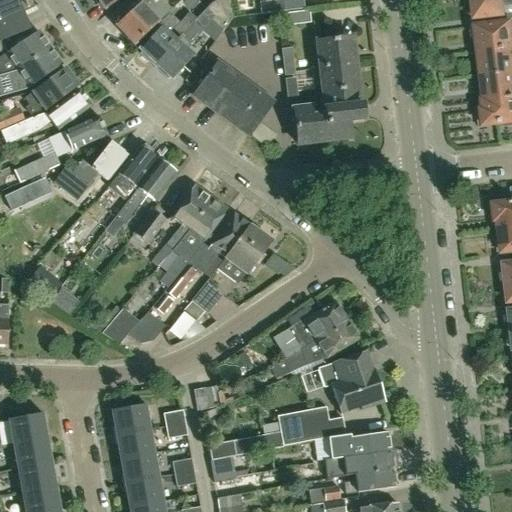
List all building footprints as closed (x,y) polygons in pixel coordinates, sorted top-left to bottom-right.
[(0,22),(22,13),(16,0),(5,0),(0,2),(0,22)] [(94,0),(97,4),(99,3),(105,10),(119,0),(94,0)] [(134,0),(137,2),(126,13),(129,15),(116,27),(134,46),(157,24),(167,14),(158,4),(162,0),(134,0)] [(181,39),(156,65),(172,80),(192,57),(186,51),(189,47),(202,32),(214,42),(232,18),(230,0),(217,0),(213,4),(197,21),(181,39)] [(261,15),(269,14),(282,13),(304,9),(303,0),(290,0),(259,4),(261,15)] [(511,0),(472,0),(474,5),(469,6),(471,21),(504,17),(502,5),(511,3),(511,0)] [(310,24),(309,12),(287,14),(288,26),(310,24)] [(29,30),(29,29),(22,13),(0,22),(0,42),(2,41),(29,30)] [(160,28),(140,51),(156,65),(181,39),(197,21),(189,13),(178,24),(167,14),(157,24),(160,28)] [(477,41),(478,53),(511,48),(511,36),(511,37),(510,23),(471,28),(473,39),(477,41)] [(0,76),(17,72),(50,49),(38,32),(0,58),(0,76)] [(319,69),(355,65),(352,39),(316,43),(319,69)] [(476,67),(477,78),(511,74),(511,48),(478,53),(480,64),(476,67)] [(61,65),(50,49),(17,72),(0,76),(0,97),(26,89),(61,66),(60,66),(61,65)] [(284,76),(295,75),(292,49),(281,50),(284,76)] [(197,90),(193,96),(248,136),(249,136),(258,123),(272,103),(217,64),(197,90)] [(364,121),(363,119),(362,107),(360,108),(355,65),(319,69),(323,107),(326,125),(348,122),(364,121)] [(64,70),(32,93),(24,99),(29,106),(25,108),(29,115),(45,110),(77,87),(64,70)] [(511,74),(477,78),(478,88),(483,90),(484,101),(482,101),(482,102),(511,98),(511,74)] [(289,111),(292,110),(298,110),(295,79),(285,80),(289,111)] [(32,119),(32,118),(25,121),(0,131),(6,145),(39,130),(51,122),(57,131),(90,107),(79,91),(45,115),(45,114),(37,116),(32,119)] [(511,98),(482,102),(483,110),(481,110),(482,116),(478,119),(479,128),(488,127),(488,126),(503,124),(503,127),(511,126),(511,98)] [(298,110),(292,110),(296,146),(350,140),(348,122),(326,125),(323,107),(298,110)] [(0,131),(25,121),(19,108),(0,116),(0,131)] [(49,138),(49,139),(53,148),(51,148),(53,153),(14,171),(19,184),(39,175),(59,165),(55,158),(71,151),(106,136),(98,117),(62,132),(49,138)] [(91,168),(82,161),(61,187),(67,191),(67,192),(75,198),(85,185),(87,186),(98,173),(107,180),(125,157),(120,153),(121,152),(110,143),(91,168)] [(140,148),(139,147),(108,188),(124,201),(155,159),(150,155),(151,151),(144,146),(140,148)] [(124,225),(147,197),(153,201),(174,173),(158,161),(137,189),(114,218),(115,218),(112,224),(119,230),(123,225),(124,225)] [(45,178),(4,197),(11,211),(52,192),(45,178)] [(154,270),(171,250),(187,231),(211,199),(194,186),(170,218),(180,226),(165,245),(148,265),(154,270)] [(499,229),(511,227),(511,190),(511,191),(511,203),(499,205),(499,204),(490,205),(491,213),(496,217),(497,222),(498,222),(499,229)] [(171,250),(178,255),(158,281),(166,287),(184,265),(203,242),(227,210),(211,199),(187,231),(171,250)] [(133,234),(146,243),(148,245),(165,221),(151,210),(133,234)] [(203,242),(184,265),(186,266),(188,264),(201,274),(214,257),(216,258),(218,255),(224,260),(248,226),(233,215),(209,248),(202,245),(203,242)] [(224,260),(227,261),(225,264),(241,276),(242,273),(246,276),(270,242),(248,226),(224,260)] [(511,227),(499,229),(500,241),(496,245),(497,253),(502,252),(502,254),(511,253),(511,227)] [(511,263),(503,265),(504,273),(502,274),(503,284),(511,283),(511,263)] [(166,294),(175,301),(191,282),(182,274),(166,294)] [(9,280),(1,279),(0,293),(8,294),(9,280)] [(206,313),(221,295),(206,282),(191,301),(206,313)] [(511,283),(503,284),(504,295),(507,297),(508,304),(511,303),(511,283)] [(154,309),(163,316),(173,304),(164,296),(154,309)] [(303,322),(302,321),(273,339),(285,358),(315,342),(348,322),(334,301),(303,322)] [(117,345),(124,337),(136,323),(120,309),(101,332),(117,345)] [(161,329),(144,314),(136,323),(124,337),(137,347),(149,344),(161,329)] [(276,379),(308,365),(325,359),(358,339),(348,322),(315,342),(285,358),(286,359),(270,367),(276,379)] [(243,352),(233,358),(245,379),(256,372),(243,352)] [(362,411),(384,403),(366,353),(332,365),(314,372),(319,388),(331,384),(341,413),(361,407),(362,411)] [(207,399),(217,394),(216,386),(205,389),(207,399)] [(193,391),(197,411),(209,409),(207,399),(205,389),(193,391)] [(207,399),(209,409),(219,407),(235,400),(231,391),(218,396),(217,394),(207,399)] [(114,435),(149,429),(145,405),(110,411),(114,435)] [(210,446),(212,461),(231,458),(303,444),(328,440),(344,437),(342,418),(328,420),(325,407),(293,412),(293,415),(277,418),(280,433),(210,446)] [(162,415),(164,426),(184,423),(182,411),(162,415)] [(7,420),(11,445),(47,438),(42,414),(7,420)] [(187,436),(184,423),(164,426),(166,440),(187,436)] [(114,435),(119,460),(154,453),(149,429),(114,435)] [(350,440),(349,436),(344,437),(328,440),(330,460),(329,461),(335,461),(352,458),(390,452),(387,434),(350,440)] [(16,469),(51,462),(47,438),(11,445),(16,469)] [(390,452),(352,458),(335,461),(336,470),(353,467),(354,475),(392,470),(392,469),(396,469),(395,462),(396,458),(395,455),(394,452),(390,452)] [(154,453),(119,460),(123,484),(158,478),(154,453)] [(231,458),(212,461),(210,461),(213,483),(259,474),(258,474),(234,478),(231,458)] [(171,463),(173,475),(193,471),(191,460),(171,463)] [(16,469),(20,493),(55,487),(51,462),(16,469)] [(395,488),(392,470),(354,475),(355,481),(344,483),(345,495),(395,488)] [(196,484),(193,471),(173,475),(176,488),(196,484)] [(123,484),(128,508),(163,502),(158,478),(123,484)] [(325,503),(340,500),(337,486),(322,489),(310,491),(311,494),(309,494),(311,504),(325,502),(325,503)] [(23,511),(53,511),(60,511),(55,487),(20,493),(23,511)] [(216,500),(218,511),(242,511),(239,496),(216,500)] [(344,511),(343,501),(323,504),(323,505),(322,505),(323,511),(344,511)] [(128,508),(128,511),(164,511),(163,502),(128,508)]
